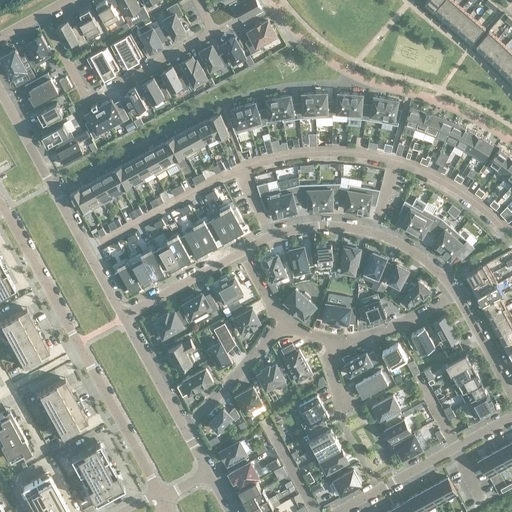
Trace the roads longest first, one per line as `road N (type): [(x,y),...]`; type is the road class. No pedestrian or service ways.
road 1 (residential): [(194,0),(205,32),(93,95),(78,87),(39,14)]
road 2 (residential): [(121,317),(0,94)]
road 3 (residential): [(456,293),(435,269),(375,231),(294,229),(242,250)]
road 4 (residential): [(511,417),(340,511)]
road 5 (residential): [(159,497),(80,348)]
road 6 (residential): [(80,348),(0,207)]
road 7 (residential): [(281,321),(183,430)]
road 8 (residential): [(456,293),(383,330),(328,344)]
road 9 (residential): [(242,250),(121,317)]
road 10 (residential): [(183,430),(121,317)]
